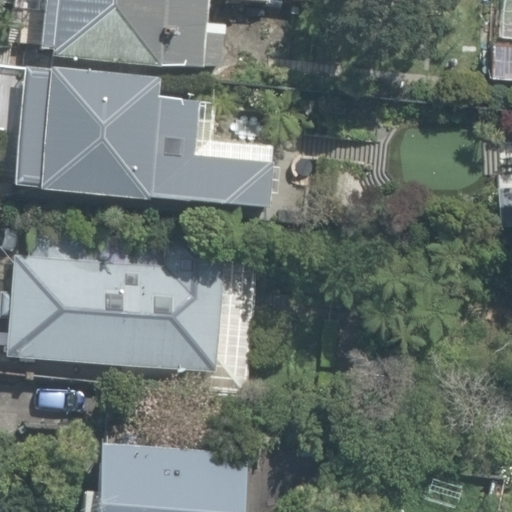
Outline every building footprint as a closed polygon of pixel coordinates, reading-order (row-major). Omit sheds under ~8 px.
[(48,56),(200,69),(200,66),(219,68),(222,24),(204,23),(205,0),(0,0),(0,2),(21,4),(18,42),(37,44),(36,48),(48,49),(48,56)] [(487,79),(511,80),(511,43),(489,42),(487,79)] [(147,196),(267,205),(270,161),(267,160),(268,144),(211,139),(214,99),(155,95),(157,77),(48,69),(48,68),(21,66),(0,64),(0,130),(16,132),(12,184),(37,185),(37,188),(147,196)] [(3,355),(212,370),(222,237),(30,223),(27,257),(10,256),(7,291),(0,290),(0,318),(5,319),(3,355)] [(28,418),(102,427),(108,380),(34,371),(28,418)] [(213,420),(236,422),(240,395),(217,392),(213,420)] [(238,511),(243,454),(95,443),(91,492),(78,491),(76,511),(238,511)] [(449,511),(454,479),(394,470),(387,511),(449,511)]
